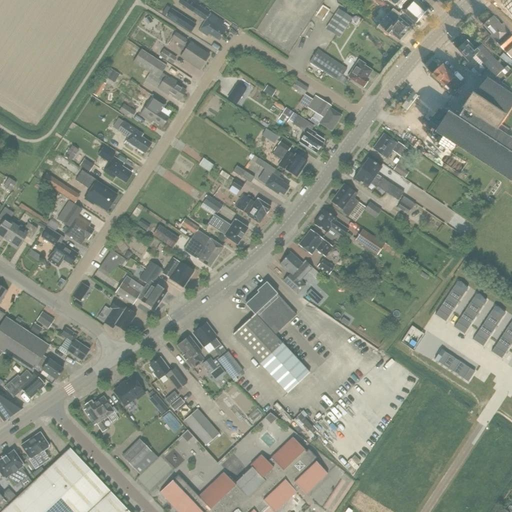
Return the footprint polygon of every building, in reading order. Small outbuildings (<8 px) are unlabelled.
[(196,0),(180,0),(178,4),(192,12),(197,4),(199,2),(196,0)] [(391,0),(402,10),(417,23),(429,9),(418,0),(391,0)] [(511,16),(511,0),(507,0),(502,6),(511,16)] [(218,40),(226,28),(216,22),(218,18),(210,13),(197,4),(192,12),(204,21),(198,30),(206,36),(208,34),(218,40)] [(381,24),(378,27),(381,29),(389,36),(390,34),(392,35),(393,34),(400,40),(411,27),(404,21),(399,17),(401,14),(394,8),(388,15),(381,24)] [(190,32),(195,25),(172,9),(167,17),(190,32)] [(338,9),(325,28),(339,37),(351,18),(338,9)] [(484,25),(492,34),(491,35),(498,43),(511,58),(511,57),(511,33),(510,32),(503,24),(502,25),(494,17),(484,25)] [(188,43),(185,41),(186,39),(176,32),(171,39),(185,48),(180,57),(199,70),(209,54),(189,42),(188,43)] [(476,50),(468,41),(458,50),(469,61),(476,55),(488,68),(497,77),(505,70),(505,69),(496,60),(482,45),(476,50)] [(144,80),(161,90),(167,95),(169,93),(179,100),(185,90),(177,85),(178,83),(170,77),(169,78),(161,73),(166,66),(140,49),(132,61),(149,73),(144,80)] [(176,58),(163,49),(159,55),(172,64),(176,58)] [(309,62),(338,81),(346,68),(317,50),(309,62)] [(371,70),(364,66),(365,64),(358,60),(347,77),(363,87),(368,79),(366,78),(371,70)] [(447,85),(455,94),(463,85),(443,65),(433,75),(445,87),(447,85)] [(505,70),(497,77),(500,80),(511,69),(508,66),(505,69),(505,70)] [(114,82),(119,74),(112,70),(107,78),(114,82)] [(450,111),(436,132),(511,181),(511,137),(499,129),(508,115),(511,109),(511,93),(489,78),(477,95),(475,93),(465,108),(466,109),(460,118),(450,111)] [(305,93),(308,88),(296,80),(291,88),(303,95),(305,93)] [(97,97),(105,84),(100,81),(92,93),(97,97)] [(263,91),(272,96),(275,90),(267,85),(263,91)] [(168,116),(167,116),(170,111),(168,110),(167,111),(162,107),(165,103),(152,95),(148,100),(134,92),(131,97),(145,107),(140,115),(150,122),(152,120),(161,126),(168,116)] [(314,95),(313,98),(306,108),(322,118),(318,123),(330,131),(340,116),(328,108),(330,105),(314,95)] [(412,95),(402,107),(407,111),(417,98),(412,95)] [(130,118),(135,112),(123,104),(118,111),(130,118)] [(286,124),(293,112),(285,107),(278,119),(286,124)] [(439,109),(434,117),(439,120),(444,112),(439,109)] [(299,142),(314,152),(322,140),(314,135),(314,134),(310,131),(311,129),(309,127),(310,125),(297,116),(292,124),(305,132),(299,142)] [(122,121),(117,118),(112,127),(116,130),(122,121)] [(122,122),(117,130),(127,137),(124,143),(133,148),(134,146),(144,153),(150,143),(140,137),(142,134),(122,122)] [(266,129),(261,136),(266,139),(270,132),(266,129)] [(397,142),(396,144),(382,133),(371,148),(385,158),(391,151),(398,156),(404,147),(397,142)] [(288,151),(290,148),(292,144),(282,137),(271,152),(281,159),(277,164),(296,177),(306,162),(294,154),(293,155),(288,151)] [(71,161),(79,150),(72,146),(65,157),(71,161)] [(115,176),(124,182),(131,172),(120,166),(122,163),(112,156),(114,154),(104,147),(99,156),(108,162),(102,171),(113,178),(115,176)] [(250,153),(248,157),(256,162),(258,158),(250,153)] [(461,173),(465,166),(450,157),(446,164),(461,173)] [(200,165),(210,171),(214,164),(204,158),(200,165)] [(283,194),(288,187),(281,183),(282,181),(278,178),(281,173),(268,164),(258,158),(256,162),(255,163),(265,169),(258,179),(265,183),(264,185),(277,194),(279,192),(283,194)] [(367,158),(360,168),(373,178),(379,181),(381,177),(376,174),(380,168),(367,158)] [(85,159),(80,165),(89,171),(94,165),(85,159)] [(408,172),(396,164),(393,170),(405,177),(408,172)] [(250,183),(254,177),(236,165),(232,171),(250,183)] [(373,178),(360,168),(353,178),(366,188),(370,182),(376,186),(379,181),(373,178)] [(81,170),(75,180),(89,189),(90,190),(85,198),(93,204),(94,202),(106,210),(116,195),(96,181),(96,180),(97,180),(81,170)] [(46,173),(41,181),(62,194),(66,186),(46,173)] [(8,177),(3,186),(10,191),(16,182),(8,177)] [(381,189),(387,181),(381,177),(379,181),(376,186),(381,189)] [(231,185),(239,191),(243,184),(235,179),(231,185)] [(397,188),(387,181),(381,189),(391,196),(397,188)] [(348,216),(352,210),(356,205),(351,201),(357,194),(343,184),(331,201),(343,210),(342,212),(348,216)] [(40,195),(51,203),(57,194),(45,187),(40,195)] [(391,196),(398,200),(403,192),(397,188),(391,196)] [(256,198),(254,202),(242,194),(234,206),(246,214),(245,215),(259,224),(270,207),(256,198)] [(222,205),(208,195),(202,203),(217,213),(222,205)] [(404,196),(399,202),(410,209),(414,203),(404,196)] [(84,237),(87,239),(93,229),(88,226),(89,224),(76,215),(80,209),(68,201),(57,217),(70,225),(64,234),(79,244),(84,237)] [(369,202),(365,207),(364,210),(375,218),(380,210),(369,202)] [(410,209),(399,202),(396,208),(406,215),(410,209)] [(3,237),(7,240),(16,225),(9,220),(14,213),(5,207),(0,213),(0,218),(3,221),(0,224),(0,237),(2,239),(3,237)] [(347,230),(342,227),(334,221),(335,219),(322,210),(313,223),(326,232),(329,227),(343,236),(347,230)] [(234,218),(230,225),(213,214),(207,224),(224,235),(223,236),(236,244),(247,227),(234,218)] [(194,233),(190,238),(202,246),(207,249),(208,248),(217,255),(223,247),(196,230),(198,227),(184,218),(180,224),(194,233)] [(16,225),(7,240),(10,242),(9,244),(17,249),(26,236),(30,239),(37,228),(28,222),(23,230),(16,225)] [(47,227),(41,237),(56,247),(51,254),(47,260),(58,267),(61,261),(59,260),(60,258),(63,260),(70,265),(78,253),(61,242),(64,237),(55,231),(47,227)] [(163,240),(172,247),(181,233),(172,227),(163,240)] [(315,249),(324,256),(331,247),(310,230),(298,244),(310,254),(315,249)] [(377,254),(384,244),(364,230),(356,240),(377,254)] [(202,246),(190,238),(183,250),(187,253),(195,257),(209,267),(217,255),(208,248),(207,249),(202,246)] [(31,250),(28,255),(33,258),(36,253),(31,250)] [(98,268),(97,270),(104,274),(106,271),(111,274),(118,263),(122,257),(111,250),(99,267),(98,268)] [(312,275),(315,271),(312,268),(312,267),(305,260),(301,264),(289,252),(279,264),(289,274),(283,281),(297,293),(305,285),(300,280),(308,272),(312,275)] [(180,263),(173,258),(163,274),(169,278),(169,279),(183,287),(194,271),(180,262),(180,263)] [(317,265),(322,268),(329,273),(333,267),(321,259),(317,265)] [(145,269),(157,277),(161,270),(150,262),(145,269)] [(166,291),(153,282),(157,277),(145,269),(139,279),(146,284),(144,288),(126,276),(115,292),(133,304),(137,298),(154,310),(166,291)] [(82,283),(73,296),(74,297),(80,301),(88,288),(83,284),(82,283)] [(254,314),(252,316),(271,338),(277,344),(280,341),(273,333),(294,313),(267,284),(245,304),(254,314)] [(454,284),(434,314),(445,321),(465,291),(454,284)] [(371,301),(375,295),(364,288),(360,294),(371,301)] [(316,295),(311,300),(318,306),(322,301),(316,295)] [(473,297),(453,327),(464,334),(484,303),(473,297)] [(115,324),(125,331),(136,314),(114,300),(109,309),(111,310),(104,322),(112,328),(115,324)] [(492,309),(472,339),(482,346),(502,316),(492,309)] [(36,320),(48,328),(54,319),(42,311),(36,320)] [(0,349),(1,351),(32,371),(38,375),(42,370),(55,379),(63,368),(43,355),(49,346),(5,316),(0,324),(0,349)] [(277,344),(271,338),(252,316),(233,334),(260,363),(287,393),(309,372),(280,341),(277,344)] [(349,322),(343,317),(340,321),(347,326),(349,322)] [(511,322),(510,321),(490,351),(501,358),(511,341),(511,322)] [(225,351),(215,337),(216,336),(205,322),(192,333),(203,347),(208,342),(219,356),(225,351)] [(42,328),(34,323),(30,330),(38,335),(42,328)] [(67,351),(81,361),(89,349),(74,340),(77,335),(65,327),(61,334),(73,342),(67,351)] [(200,352),(189,336),(176,345),(181,352),(179,354),(191,369),(203,360),(198,353),(200,352)] [(217,359),(232,379),(243,371),(228,351),(217,359)] [(444,351),(437,361),(467,381),(474,371),(444,351)] [(165,375),(174,388),(176,390),(186,383),(174,367),(170,371),(160,357),(149,365),(154,372),(153,373),(158,380),(165,375)] [(215,360),(213,362),(209,358),(201,364),(208,373),(219,365),(215,360)] [(26,370),(20,377),(17,375),(3,387),(13,397),(22,389),(30,398),(44,386),(33,374),(31,376),(26,370)] [(137,398),(144,393),(133,377),(114,391),(124,405),(129,411),(135,406),(131,400),(135,397),(137,398)] [(0,416),(3,421),(22,407),(0,392),(0,416)] [(168,408),(163,402),(155,393),(150,397),(148,399),(156,408),(157,409),(161,414),(168,408)] [(113,412),(103,397),(93,404),(91,401),(83,406),(85,409),(84,410),(94,425),(97,424),(102,420),(108,416),(111,422),(117,418),(113,412)] [(183,403),(179,398),(170,406),(174,411),(183,403)] [(183,420),(206,445),(219,433),(197,408),(183,420)] [(270,423),(276,418),(269,413),(264,418),(270,423)] [(103,423),(98,426),(102,432),(107,428),(103,423)] [(186,431),(181,436),(186,442),(192,436),(186,431)] [(35,469),(40,465),(49,459),(43,451),(48,448),(47,447),(48,446),(39,433),(20,446),(29,458),(28,459),(35,469)] [(178,474),(159,492),(170,503),(173,506),(178,511),(261,511),(263,511),(268,506),(274,511),(294,493),(296,491),(294,490),(295,489),(298,487),(298,486),(305,494),(327,473),(314,460),(316,457),(308,448),(306,451),(292,437),(271,458),(272,459),(269,463),(267,461),(261,455),(250,465),(251,467),(234,483),(223,472),(198,496),(178,474)] [(140,440),(122,457),(133,469),(152,451),(140,440)] [(130,511),(69,447),(17,497),(17,498),(8,505),(0,496),(0,511),(130,511)] [(23,466),(13,451),(0,459),(0,473),(4,479),(8,476),(14,486),(27,477),(21,467),(23,466)]
